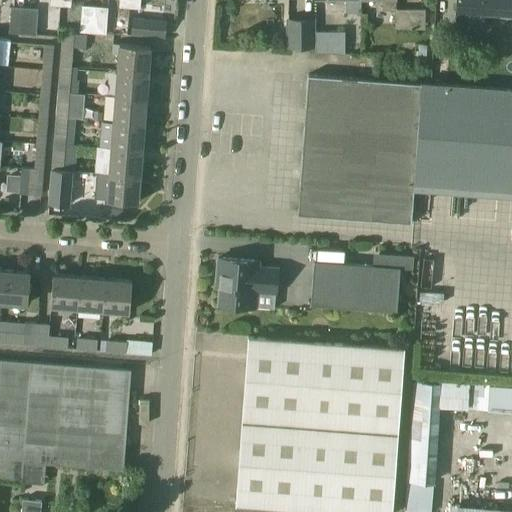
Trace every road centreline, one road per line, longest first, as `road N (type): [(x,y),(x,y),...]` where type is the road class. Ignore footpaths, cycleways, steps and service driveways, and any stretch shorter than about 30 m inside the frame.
road 1 (unclassified): [(154,511),(177,242)]
road 2 (residential): [(177,242),(192,0)]
road 3 (residential): [(177,242),(0,229)]
